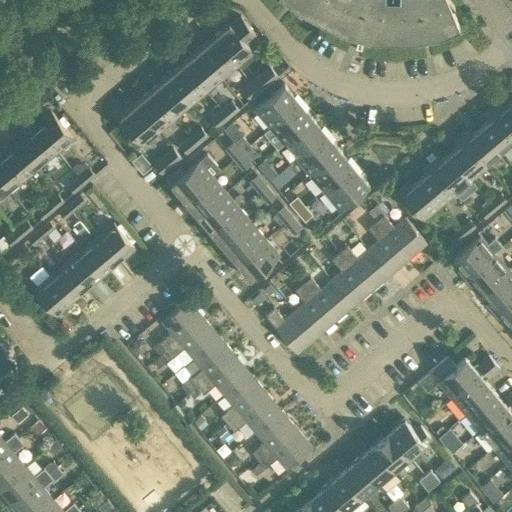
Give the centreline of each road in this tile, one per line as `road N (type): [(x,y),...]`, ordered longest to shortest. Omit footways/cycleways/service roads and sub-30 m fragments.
road 1 (residential): [(511,365),(455,305),(440,309),(337,397),(320,401),(186,244)]
road 2 (residential): [(186,244),(93,127),(88,108),(102,87),(215,0)]
road 3 (residential): [(246,0),(296,54),(335,81),(384,91),(436,87),(480,69),(511,39)]
road 4 (residential): [(51,360),(186,244)]
